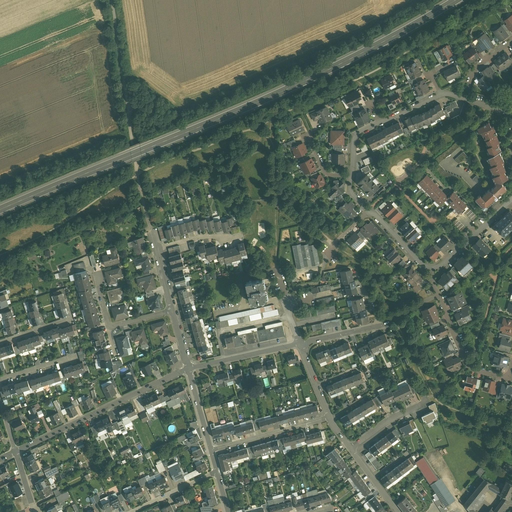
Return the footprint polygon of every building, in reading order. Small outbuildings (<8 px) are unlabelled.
[(504,32),(501,27),(494,32),(500,40),(507,35),(504,32)] [(484,33),(477,38),(480,42),(478,44),(483,51),(487,47),(487,48),(489,46),(490,47),(491,47),(493,45),(484,33)] [(446,47),(438,51),(438,52),(443,60),(447,58),(446,57),(451,54),(446,47)] [(476,53),(474,50),(473,48),(463,55),(468,62),(470,63),(479,56),(476,53)] [(443,60),(438,52),(438,51),(434,53),(439,62),(443,60)] [(511,61),(506,53),(503,55),(501,56),(502,56),(501,58),(507,67),(510,64),(510,63),(511,61)] [(507,67),(501,58),(499,58),(498,58),(497,59),(495,62),(501,70),(503,68),(504,69),(507,67)] [(409,66),(405,68),(408,73),(418,69),(415,63),(409,66)] [(456,66),(444,72),(445,74),(444,75),(445,77),(446,77),(448,80),(453,77),(454,78),(460,75),(456,66)] [(487,68),(481,72),(484,76),(488,81),(494,77),(491,74),(487,69),(487,68)] [(418,69),(408,73),(411,79),(415,77),(421,75),(418,69)] [(390,75),(381,80),(384,86),(387,85),(389,87),(394,84),(390,75)] [(488,81),(484,76),(478,80),(480,82),(484,88),(485,89),(491,85),(488,81)] [(418,83),(414,85),(416,90),(426,86),(423,80),(418,83)] [(429,91),(426,86),(416,90),(419,96),(423,94),(429,91)] [(357,92),(345,98),(347,101),(349,102),(351,106),(356,104),(357,103),(357,102),(358,99),(360,98),(357,92)] [(396,94),(390,97),(393,103),(394,105),(394,104),(401,101),(398,94),(398,93),(396,94)] [(356,104),(351,106),(349,107),(352,112),(357,109),(360,108),(357,103),(356,104)] [(440,104),(434,107),(435,107),(439,117),(440,117),(445,114),(443,111),(440,104)] [(469,105),(463,104),(460,115),(465,117),(469,105)] [(326,107),(317,112),(311,115),(314,120),(319,118),(321,122),(326,119),(326,121),(331,118),(326,107)] [(439,117),(435,107),(429,110),(430,111),(434,120),(435,120),(440,118),(440,117),(439,117)] [(358,112),(353,115),(354,115),(356,120),(367,114),(364,109),(358,112)] [(425,113),(430,123),(435,121),(435,120),(434,120),(430,111),(425,113)] [(419,114),(411,118),(415,127),(416,129),(419,128),(419,127),(422,125),(423,127),(427,125),(430,124),(430,123),(425,113),(419,115),(419,114)] [(367,114),(356,120),(358,125),(363,123),(370,120),(367,114)] [(459,115),(451,119),(453,124),(461,120),(459,115)] [(411,117),(405,120),(409,127),(410,130),(415,127),(411,118),(411,117)] [(299,120),(287,126),(292,135),(296,133),(297,133),(299,132),(304,129),(299,120)] [(488,122),(477,129),(479,133),(480,132),(485,141),(486,141),(496,135),(497,135),(494,128),(493,126),(492,126),(492,127),(491,127),(488,122)] [(400,126),(399,123),(393,125),(398,134),(403,132),(402,129),(402,128),(402,126),(400,126)] [(393,125),(388,128),(392,137),(398,134),(393,125)] [(388,128),(383,131),(387,140),(392,137),(388,128)] [(344,132),(331,131),(331,144),(332,144),(333,145),(333,146),(335,144),(342,144),(344,144),(344,132)] [(383,131),(378,134),(382,143),(387,140),(383,131)] [(378,134),(372,137),(377,146),(382,143),(378,134)] [(489,155),(490,157),(499,152),(501,151),(498,145),(499,145),(499,142),(497,139),(498,139),(496,135),(486,141),(489,147),(487,148),(490,154),(489,155)] [(372,137),(367,139),(368,142),(368,144),(369,145),(370,146),(371,148),(377,146),(372,137)] [(457,141),(445,152),(448,156),(448,157),(461,145),(457,141)] [(302,143),(296,146),(296,147),(293,148),(294,152),(297,158),(303,154),(306,152),(304,147),(302,143)] [(463,152),(454,160),(458,164),(467,156),(463,152)] [(489,162),(492,166),(489,168),(494,177),(504,171),(505,170),(504,167),(503,165),(503,164),(503,161),(504,161),(499,152),(490,157),(488,158),(490,161),(489,162)] [(335,154),(332,154),(332,162),(337,162),(337,164),(344,164),(344,154),(341,154),(335,154)] [(311,159),(300,164),(305,174),(316,169),(311,159)] [(446,172),(438,164),(435,168),(442,176),(443,176),(446,172)] [(368,165),(361,169),(363,174),(370,171),(368,165)] [(494,177),(492,178),(496,185),(490,190),(497,197),(506,189),(501,183),(502,183),(502,182),(501,181),(508,178),(506,175),(504,171),(494,177)] [(318,176),(312,179),(315,186),(315,187),(315,188),(317,188),(318,188),(319,187),(325,184),(323,181),(323,180),(322,179),(322,178),(322,179),(320,175),(318,176)] [(367,175),(358,183),(360,185),(359,186),(361,187),(364,189),(372,181),(367,175)] [(426,175),(418,182),(423,187),(430,180),(426,175)] [(480,179),(477,175),(472,179),(476,183),(480,179)] [(471,188),(461,178),(461,179),(458,182),(467,192),(471,188)] [(430,180),(423,187),(427,191),(435,184),(430,180)] [(337,181),(334,181),(334,184),(335,185),(332,188),(333,189),(331,191),(330,197),(333,200),(335,199),(340,194),(344,191),(343,189),(344,188),(344,186),(343,185),(343,183),(341,182),(340,184),(337,181)] [(372,181),(364,189),(366,192),(366,193),(368,193),(369,195),(378,187),(372,181)] [(435,184),(427,191),(431,196),(439,189),(435,184)] [(385,189),(382,186),(376,191),(380,195),(380,194),(385,189)] [(439,189),(431,196),(435,200),(443,193),(439,189)] [(484,195),(482,196),(483,197),(482,197),(479,195),(474,199),(482,207),(484,209),(491,203),(497,197),(490,190),(490,189),(484,195)] [(456,195),(453,192),(447,198),(445,200),(447,202),(448,202),(450,204),(457,197),(455,195),(456,195)] [(443,193),(435,200),(440,205),(445,200),(447,198),(443,193)] [(340,194),(335,199),(333,200),(336,203),(337,202),(341,198),(342,197),(340,194)] [(460,199),(458,197),(457,197),(450,204),(452,206),(453,206),(455,208),(462,202),(460,200),(460,199)] [(350,202),(347,205),(343,200),(339,204),(341,206),(339,208),(343,213),(352,204),(350,202)] [(464,204),(462,202),(455,208),(454,209),(456,211),(457,211),(459,213),(460,212),(466,206),(464,204)] [(356,213),(352,209),(354,206),(352,204),(343,213),(347,217),(349,215),(351,217),(356,213)] [(396,209),(391,204),(388,207),(383,211),(388,217),(396,209)] [(396,209),(388,217),(392,222),(393,222),(398,217),(401,214),(396,209)] [(511,214),(509,211),(493,226),(496,230),(496,231),(499,234),(500,234),(504,237),(511,229),(511,214)] [(198,219),(191,221),(194,230),(201,228),(199,221),(198,219)] [(205,219),(199,221),(201,228),(201,230),(208,228),(206,221),(205,219)] [(213,219),(206,221),(208,228),(209,231),(215,229),(213,222),(213,219)] [(220,220),(213,222),(215,229),(216,231),(223,230),(221,222),(220,220)] [(191,221),(185,222),(187,232),(194,230),(191,221)] [(227,221),(221,222),(223,230),(223,232),(230,230),(230,229),(229,225),(228,221),(227,221)] [(407,221),(399,229),(401,231),(409,224),(407,221)] [(185,222),(178,224),(180,234),(187,232),(185,222)] [(378,232),(370,223),(366,227),(365,225),(361,229),(362,229),(368,236),(371,233),(373,236),(378,232)] [(180,234),(178,224),(174,225),(171,226),(172,228),(174,236),(180,234)] [(401,231),(406,236),(414,229),(409,224),(401,231)] [(172,228),(165,230),(165,232),(166,235),(167,238),(167,240),(174,238),(174,236),(172,228)] [(368,236),(362,229),(359,232),(365,238),(368,236)] [(419,234),(414,229),(406,236),(411,241),(416,236),(419,234)] [(365,238),(359,232),(357,234),(362,240),(365,238)] [(357,234),(355,233),(347,240),(355,248),(363,241),(362,240),(357,234)] [(136,239),(135,239),(135,241),(133,242),(133,241),(127,243),(129,249),(133,247),(135,254),(141,252),(146,251),(147,251),(145,244),(144,244),(142,238),(142,237),(136,239)] [(438,244),(442,249),(444,251),(451,244),(445,237),(438,244)] [(489,249),(479,239),(472,246),(482,256),(489,249)] [(243,243),(238,244),(239,247),(241,255),(246,254),(243,243)] [(205,249),(204,245),(199,246),(200,251),(202,258),(207,256),(205,249)] [(300,245),(293,246),(294,254),(295,262),(296,262),(297,269),(305,267),(304,266),(311,265),(311,266),(319,264),(318,258),(317,250),(316,250),(315,245),(301,247),(300,245)] [(216,246),(210,247),(213,259),(219,257),(217,251),(216,246)] [(392,246),(390,248),(389,247),(386,249),(387,250),(384,253),(389,258),(396,252),(397,251),(392,246)] [(213,259),(210,247),(205,249),(207,256),(208,259),(208,260),(213,259)] [(239,247),(233,249),(236,260),(242,258),(241,255),(239,247)] [(438,253),(433,247),(427,253),(433,260),(435,258),(436,258),(436,256),(439,254),(438,253)] [(116,248),(110,249),(112,254),(102,257),(105,266),(113,264),(113,263),(119,261),(116,248)] [(222,249),(217,251),(219,257),(219,261),(220,262),(225,261),(223,251),(222,249)] [(233,249),(228,250),(231,261),(236,260),(233,249)] [(231,261),(228,250),(223,251),(225,261),(226,263),(231,261)] [(401,257),(396,252),(389,258),(388,259),(393,264),(396,261),(397,262),(399,260),(399,259),(401,257)] [(170,256),(169,257),(171,264),(182,261),(180,254),(175,255),(170,256)] [(143,258),(134,261),(136,266),(141,265),(143,271),(149,270),(152,269),(148,257),(143,258)] [(468,262),(463,257),(460,259),(458,259),(458,262),(454,265),(455,265),(459,269),(457,271),(462,276),(472,267),(468,262)] [(182,261),(171,264),(173,271),(182,268),(184,268),(182,261)] [(111,271),(105,272),(108,285),(115,283),(114,279),(122,276),(120,268),(111,271)] [(173,271),(172,271),(174,278),(184,275),(182,268),(173,271)] [(346,269),(345,269),(344,271),(341,271),(342,277),(352,275),(351,269),(348,270),(346,269)] [(411,269),(403,276),(408,281),(416,274),(411,269)] [(76,274),(77,280),(88,277),(86,271),(81,272),(76,274)] [(449,271),(445,274),(444,274),(442,276),(442,278),(438,281),(447,290),(450,288),(450,286),(454,283),(455,283),(458,280),(453,276),(449,271)] [(422,279),(416,274),(408,281),(414,287),(417,284),(422,279)] [(143,278),(137,280),(138,285),(143,284),(145,291),(151,289),(156,288),(153,275),(151,276),(143,278)] [(184,275),(174,278),(175,284),(178,283),(179,284),(180,284),(185,283),(185,281),(186,281),(184,275)] [(352,275),(342,277),(343,283),(345,283),(353,281),(352,275)] [(88,277),(77,280),(79,286),(89,283),(88,277)] [(262,279),(247,283),(251,303),(267,299),(262,279)] [(89,283),(79,286),(80,292),(90,289),(91,289),(89,283)] [(356,286),(346,289),(347,295),(357,292),(356,286)] [(121,288),(108,291),(109,296),(111,303),(118,301),(120,301),(118,294),(122,293),(121,288)] [(80,292),(82,298),(92,295),(90,289),(80,292)] [(448,298),(451,305),(453,309),(457,307),(466,303),(461,292),(453,295),(448,298)] [(62,293),(54,295),(57,302),(60,301),(63,300),(64,300),(62,293)] [(92,295),(82,298),(83,304),(94,301),(92,295)] [(158,296),(147,299),(148,304),(151,304),(153,310),(161,308),(158,296)] [(355,299),(351,300),(352,306),(364,304),(363,297),(360,298),(355,299)] [(56,303),(58,309),(65,307),(66,307),(63,300),(60,301),(57,302),(56,303)] [(94,301),(83,304),(85,309),(95,307),(94,301)] [(36,302),(28,304),(31,311),(34,310),(37,309),(38,309),(36,302)] [(274,304),(219,317),(220,322),(275,310),(274,304)] [(364,304),(352,306),(353,312),(355,312),(365,309),(364,304)] [(125,305),(119,307),(119,308),(112,310),(115,320),(128,316),(125,305)] [(434,306),(422,311),(424,317),(426,316),(429,322),(433,321),(433,322),(437,320),(438,319),(436,313),(437,313),(434,306)] [(58,309),(57,310),(59,317),(67,314),(65,307),(58,309)] [(95,307),(85,309),(86,315),(97,313),(95,307)] [(37,309),(34,310),(31,311),(30,311),(32,318),(39,316),(37,309)] [(365,309),(355,312),(356,318),(367,315),(366,309),(365,309)] [(4,313),(3,313),(5,318),(6,320),(12,318),(13,317),(11,310),(10,311),(4,313)] [(467,310),(462,312),(456,315),(458,320),(458,322),(459,323),(460,324),(462,323),(462,322),(466,320),(467,321),(471,319),(467,311),(467,310)] [(309,311),(298,313),(299,319),(311,317),(309,311)] [(97,313),(86,315),(88,321),(98,318),(97,313)] [(367,315),(356,318),(357,324),(369,321),(367,315)] [(39,316),(32,318),(31,318),(33,325),(41,323),(39,316)] [(12,318),(6,320),(5,320),(7,327),(13,325),(14,324),(12,318)] [(98,318),(88,321),(90,327),(96,326),(100,324),(98,318)] [(511,321),(503,319),(502,324),(503,325),(502,330),(503,330),(507,331),(507,330),(511,331),(511,321)] [(165,321),(151,325),(153,330),(159,329),(161,336),(168,334),(165,321)] [(438,323),(430,326),(433,332),(434,331),(433,330),(440,327),(438,323)] [(13,325),(7,327),(6,327),(8,334),(16,331),(13,325)] [(282,325),(274,327),(276,336),(284,334),(282,325)] [(440,327),(433,330),(434,331),(437,338),(447,334),(443,325),(440,327)] [(72,326),(65,328),(68,335),(75,333),(74,331),(72,326)] [(273,327),(265,329),(268,338),(276,336),(274,327),(273,327)] [(58,328),(51,330),(53,338),(60,335),(58,330),(58,328)] [(65,328),(58,330),(60,335),(61,338),(68,335),(65,328)] [(132,332),(133,338),(134,342),(139,340),(141,345),(147,343),(143,329),(132,332)] [(265,329),(257,331),(259,340),(268,338),(265,329)] [(53,338),(51,330),(44,333),(44,335),(46,340),(48,340),(49,343),(55,341),(53,338)] [(100,331),(93,333),(95,340),(105,338),(102,330),(100,331)] [(248,333),(251,342),(259,340),(257,331),(248,333)] [(251,342),(248,333),(240,334),(242,344),(251,342)] [(384,333),(379,336),(384,347),(390,344),(387,339),(384,333)] [(238,335),(232,336),(232,337),(234,346),(242,344),(240,334),(238,335)] [(39,335),(32,338),(34,345),(41,343),(41,342),(39,336),(39,335)] [(126,336),(116,339),(121,356),(127,354),(125,348),(130,347),(128,339),(127,336),(126,336)] [(379,336),(373,339),(378,350),(384,347),(379,336)] [(232,337),(225,338),(227,347),(234,346),(232,337)] [(32,338),(25,340),(27,348),(28,347),(34,345),(32,338)] [(105,338),(95,340),(97,348),(104,346),(107,345),(105,338)] [(509,340),(502,338),(501,338),(499,349),(509,351),(511,344),(509,342),(510,340),(509,340)] [(373,339),(368,341),(369,344),(373,352),(378,350),(373,339)] [(25,340),(18,342),(19,346),(20,350),(21,350),(27,348),(25,340)] [(450,340),(439,345),(440,347),(439,348),(440,349),(440,348),(441,350),(443,351),(445,355),(445,356),(452,353),(455,351),(450,340)] [(348,343),(342,345),(345,354),(345,353),(348,352),(348,353),(352,351),(348,343)] [(12,344),(5,347),(8,354),(14,352),(15,352),(13,347),(12,344)] [(373,352),(369,344),(364,346),(369,357),(374,354),(373,352)] [(342,345),(335,348),(339,357),(339,356),(339,355),(342,354),(342,355),(345,354),(342,345)] [(369,357),(364,346),(358,349),(359,352),(362,357),(363,360),(369,357)] [(335,348),(329,351),(332,357),(332,358),(335,357),(336,358),(339,357),(335,348)] [(178,360),(173,349),(166,352),(167,354),(165,355),(169,365),(178,360)] [(329,351),(328,349),(322,352),(326,360),(325,359),(328,358),(329,359),(329,358),(332,357),(329,351)] [(104,352),(100,354),(101,358),(102,361),(111,359),(109,351),(104,352)] [(326,360),(322,352),(315,354),(319,363),(319,362),(322,360),(323,361),(326,360)] [(494,354),(493,358),(507,362),(508,357),(503,356),(495,354),(494,354)] [(295,358),(294,355),(287,357),(289,364),(299,362),(298,357),(295,358)] [(454,360),(453,359),(452,359),(445,363),(448,369),(450,367),(452,371),(456,369),(457,370),(459,369),(459,367),(462,366),(458,358),(454,360)] [(507,362),(493,358),(492,363),(493,363),(504,366),(506,366),(507,362)] [(111,359),(102,361),(100,362),(101,368),(112,365),(113,365),(112,363),(111,359)] [(274,360),(267,362),(268,365),(265,366),(266,371),(276,368),(274,360)] [(83,363),(76,365),(79,373),(86,370),(83,363)] [(262,367),(261,364),(254,366),(254,367),(256,374),(266,371),(265,366),(262,367)] [(76,365),(70,367),(73,375),(79,373),(76,365)] [(149,368),(148,365),(142,368),(146,376),(152,373),(149,368)] [(73,375),(70,367),(63,369),(64,369),(66,377),(73,375)] [(243,377),(240,370),(233,372),(234,375),(231,375),(232,380),(239,378),(243,377)] [(58,371),(52,373),(55,381),(61,379),(59,371),(58,371)] [(52,373),(46,375),(48,383),(55,381),(52,373)] [(227,373),(220,375),(222,383),(225,382),(232,380),(231,375),(228,376),(227,373)] [(360,373),(353,376),(357,384),(357,383),(360,382),(361,383),(364,381),(360,373)] [(46,375),(39,378),(42,386),(48,383),(46,375)] [(133,377),(132,375),(123,379),(127,388),(136,384),(133,377)] [(222,383),(220,375),(215,377),(218,387),(223,386),(223,387),(226,386),(226,387),(227,386),(227,384),(226,384),(225,382),(222,383)] [(353,376),(347,378),(350,387),(351,387),(350,386),(353,384),(354,385),(357,384),(353,376)] [(477,379),(467,376),(465,381),(467,382),(466,385),(464,385),(463,390),(474,392),(475,388),(475,387),(473,387),(474,383),(476,384),(477,379)] [(33,380),(36,388),(42,386),(39,378),(33,380)] [(211,386),(209,378),(201,380),(202,383),(199,384),(201,389),(211,386)] [(347,378),(340,381),(343,390),(344,389),(343,388),(347,387),(347,388),(350,387),(347,378)] [(495,382),(486,379),(484,388),(488,389),(487,391),(492,392),(494,387),(494,386),(495,386),(494,385),(495,382)] [(27,380),(20,383),(23,391),(26,390),(30,388),(28,381),(27,380)] [(340,381),(333,384),(337,392),(337,391),(340,390),(341,391),(343,390),(340,381)] [(14,383),(8,385),(11,393),(17,391),(14,385),(14,383)] [(20,383),(14,385),(17,391),(17,393),(23,391),(20,383)] [(112,383),(102,388),(107,398),(117,393),(114,388),(112,383)] [(182,384),(175,388),(179,397),(186,393),(182,384)] [(333,384),(326,387),(330,395),(330,394),(333,392),(334,394),(337,392),(333,384)] [(408,384),(402,387),(407,397),(413,395),(413,394),(410,389),(408,384)] [(509,386),(505,384),(504,385),(503,385),(502,386),(501,389),(501,390),(499,396),(500,396),(504,398),(506,397),(509,398),(509,397),(510,397),(511,396),(511,395),(511,393),(511,392),(511,389),(511,388),(511,387),(509,387),(509,386)] [(11,393),(8,385),(2,387),(3,391),(5,395),(11,393)] [(402,387),(397,389),(402,400),(407,397),(402,387)] [(175,388),(168,391),(169,395),(172,400),(179,397),(175,388)] [(402,400),(397,389),(392,392),(396,400),(397,402),(402,400)] [(391,390),(385,392),(390,403),(396,400),(392,392),(391,390)] [(390,403),(385,392),(379,395),(381,398),(383,403),(384,406),(390,403)] [(186,393),(179,397),(181,400),(185,398),(186,401),(190,400),(186,393)] [(157,394),(149,397),(153,406),(161,402),(158,397),(157,394)] [(169,395),(164,397),(165,400),(166,403),(172,400),(169,395)] [(94,406),(90,397),(83,400),(85,404),(84,404),(85,404),(87,409),(94,406)] [(153,406),(149,397),(142,401),(146,409),(153,406)] [(172,400),(166,403),(169,408),(181,402),(181,400),(179,397),(172,400)] [(377,400),(375,397),(372,400),(377,407),(380,405),(377,400)] [(372,399),(366,403),(370,411),(371,411),(370,410),(373,408),(374,409),(377,407),(372,400),(372,399)] [(366,403),(360,407),(364,415),(365,414),(364,413),(367,412),(368,413),(370,411),(366,403)] [(428,406),(431,412),(433,411),(434,413),(438,412),(435,403),(428,406)] [(73,405),(66,408),(68,412),(70,417),(77,414),(74,407),(73,405)] [(133,405),(125,409),(130,417),(137,414),(133,405)] [(313,407),(307,408),(309,416),(315,414),(313,407)] [(360,407),(353,411),(358,418),(359,418),(358,417),(361,415),(362,416),(364,415),(360,407)] [(307,408),(301,410),(303,418),(309,416),(307,408)] [(130,417),(125,409),(118,412),(122,421),(130,417)] [(301,410),(295,412),(297,419),(303,418),(301,410)] [(353,411),(347,415),(352,422),(352,421),(355,419),(355,420),(358,418),(353,411)] [(434,413),(433,411),(431,412),(421,416),(423,421),(425,420),(426,423),(433,420),(433,419),(436,417),(434,413)] [(32,414),(29,416),(32,423),(37,420),(40,419),(37,412),(32,414)] [(57,413),(50,416),(52,420),(54,425),(61,422),(57,413)] [(286,414),(277,417),(279,424),(288,422),(287,420),(286,414)] [(347,415),(341,419),(346,426),(346,425),(349,423),(349,424),(352,422),(347,415)] [(109,416),(101,420),(102,420),(106,429),(113,425),(112,424),(109,416)] [(277,417),(271,418),(273,426),(279,424),(277,417)] [(271,418),(265,420),(267,427),(273,426),(271,418)] [(21,420),(13,423),(16,431),(21,428),(24,427),(21,420)] [(106,429),(102,420),(94,424),(95,425),(98,432),(106,429)] [(265,420),(259,422),(261,429),(267,427),(265,420)] [(112,424),(113,425),(114,424),(116,429),(115,429),(116,429),(118,431),(120,430),(119,426),(117,421),(112,424)] [(408,421),(398,425),(404,436),(409,434),(408,431),(412,429),(408,421)] [(196,422),(189,423),(192,430),(195,429),(198,427),(196,422)] [(252,423),(246,425),(249,433),(255,431),(255,430),(253,423),(252,423)] [(113,425),(106,429),(108,433),(113,430),(115,429),(116,429),(114,424),(113,425)] [(95,425),(91,428),(97,441),(100,439),(97,434),(98,434),(98,432),(95,425)] [(233,425),(227,426),(229,434),(236,432),(234,428),(233,425)] [(246,425),(240,427),(243,434),(249,433),(246,425)] [(227,426),(221,428),(223,436),(229,434),(227,426)] [(240,427),(234,428),(236,432),(237,436),(243,434),(240,427)] [(85,428),(78,432),(82,440),(89,437),(85,428)] [(215,430),(217,437),(223,436),(221,428),(215,430)] [(192,430),(176,438),(178,443),(183,441),(185,446),(186,446),(186,445),(187,445),(191,443),(188,437),(197,433),(195,429),(192,430)] [(78,432),(71,435),(71,437),(73,441),(75,444),(82,440),(78,432)] [(397,439),(391,432),(386,436),(391,443),(397,439)] [(197,433),(188,437),(191,443),(197,440),(200,439),(197,433)] [(391,443),(386,436),(380,440),(386,447),(391,443)] [(191,443),(187,445),(189,449),(196,445),(199,444),(197,440),(191,443)] [(386,447),(380,440),(375,444),(380,452),(386,447)] [(271,442),(265,444),(267,451),(273,449),(271,442)] [(265,444),(259,445),(261,453),(267,451),(265,444)] [(380,452),(375,444),(369,449),(370,451),(372,454),(374,456),(380,452)] [(259,445),(252,447),(254,454),(261,453),(259,445)] [(128,453),(131,458),(134,457),(129,447),(120,452),(122,456),(128,453)] [(252,447),(250,448),(252,455),(253,458),(262,456),(261,453),(254,454),(252,447)] [(198,449),(192,452),(195,458),(201,455),(204,453),(201,448),(198,449)] [(247,449),(241,450),(243,458),(249,456),(247,449)] [(335,449),(329,453),(332,458),(338,453),(335,449)] [(241,450),(235,452),(237,459),(243,458),(241,450)] [(338,453),(332,458),(336,463),(342,458),(338,453)] [(32,454),(24,458),(27,466),(35,461),(32,454)] [(223,455),(222,455),(224,463),(225,463),(231,461),(229,454),(223,455)] [(195,458),(192,459),(194,463),(200,460),(203,458),(201,455),(195,458)] [(224,463),(222,455),(223,455),(218,456),(223,471),(227,470),(226,464),(225,464),(225,463),(224,463)] [(439,478),(423,456),(415,462),(416,463),(430,484),(439,478)] [(342,458),(336,463),(339,468),(345,463),(342,458)] [(408,459),(402,463),(408,470),(413,466),(412,465),(408,459)] [(35,461),(27,466),(30,473),(39,469),(35,461)] [(202,464),(196,467),(197,469),(199,472),(200,472),(208,468),(205,462),(202,464)] [(345,463),(339,468),(343,473),(349,468),(345,463)] [(408,470),(402,463),(397,467),(402,474),(408,470)] [(164,467),(162,464),(156,467),(159,473),(166,470),(164,467)] [(168,469),(170,473),(174,482),(181,479),(178,474),(182,472),(178,464),(168,469)] [(476,472),(481,476),(485,470),(481,466),(476,472)] [(9,474),(5,467),(0,468),(0,474),(2,477),(4,476),(5,476),(9,474)] [(402,474),(397,467),(391,471),(397,478),(402,474)] [(55,468),(45,473),(47,478),(48,478),(53,475),(52,473),(56,471),(55,468)] [(349,468),(343,473),(347,478),(350,476),(353,473),(349,468)] [(197,469),(186,475),(187,476),(189,479),(201,473),(200,472),(199,472),(197,469)] [(353,473),(350,476),(354,481),(360,476),(356,471),(353,473)] [(397,478),(391,471),(386,475),(392,482),(397,478)] [(392,482),(386,475),(381,479),(386,486),(392,482)] [(164,477),(159,479),(159,477),(155,478),(161,490),(163,489),(162,487),(168,484),(164,476),(164,477)] [(360,476),(354,481),(357,486),(363,481),(360,476)] [(161,490),(155,478),(152,480),(153,482),(148,484),(152,492),(158,489),(159,491),(161,490)] [(439,478),(430,484),(439,498),(445,506),(453,501),(439,478)] [(43,479),(35,483),(38,491),(47,487),(43,479)] [(484,479),(472,494),(478,499),(482,494),(487,487),(491,483),(484,479)] [(363,481),(357,486),(361,491),(367,486),(363,481)] [(511,483),(506,481),(502,489),(500,494),(502,495),(504,496),(502,499),(500,502),(504,505),(509,499),(510,495),(511,496),(511,492),(511,483)] [(22,492),(18,483),(10,487),(14,496),(21,493),(22,492)] [(502,489),(491,483),(487,487),(500,494),(502,489)] [(140,486),(136,488),(135,486),(132,488),(137,499),(139,498),(138,496),(144,493),(141,486),(140,486)] [(215,495),(212,486),(205,488),(205,489),(206,489),(208,492),(206,493),(208,497),(215,495)] [(371,491),(367,486),(361,491),(365,496),(370,492),(371,491)] [(47,487),(38,491),(42,498),(50,494),(50,493),(47,487)] [(137,499),(132,488),(128,489),(129,491),(125,493),(124,493),(127,499),(128,501),(134,498),(135,500),(137,499)] [(56,496),(56,497),(59,503),(69,498),(66,492),(62,494),(56,496)] [(325,493),(318,495),(320,503),(327,501),(325,493)] [(478,499),(472,494),(463,505),(469,510),(470,511),(472,511),(474,510),(482,501),(478,499)] [(184,498),(183,495),(175,498),(178,505),(185,502),(186,502),(184,498)] [(215,495),(208,497),(209,501),(210,501),(211,504),(210,505),(210,506),(217,504),(215,495)] [(378,501),(375,496),(374,497),(368,501),(369,501),(372,506),(378,501)] [(16,499),(13,501),(18,511),(24,509),(24,510),(25,509),(23,506),(24,506),(22,503),(23,503),(22,500),(21,497),(16,499)] [(118,497),(113,499),(112,497),(109,499),(114,510),(116,509),(116,507),(121,505),(120,502),(118,497)] [(411,505),(406,497),(398,503),(404,511),(411,505)] [(445,506),(439,498),(434,502),(440,511),(445,511),(447,510),(445,506)] [(114,510),(109,499),(106,500),(107,502),(102,505),(105,511),(106,511),(111,509),(112,511),(114,510)] [(209,501),(202,503),(203,506),(200,507),(201,511),(211,509),(210,506),(210,505),(211,504),(210,501),(209,501)] [(382,506),(378,501),(372,506),(376,511),(382,506)] [(500,502),(494,511),(499,511),(504,505),(500,502)] [(55,507),(47,511),(58,511),(60,511),(59,510),(63,509),(60,503),(54,505),(55,507)]
